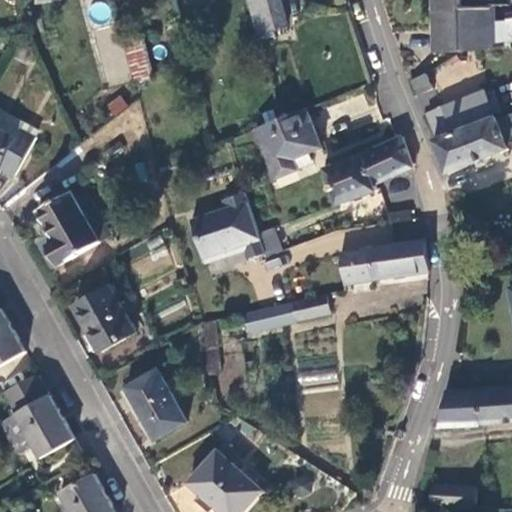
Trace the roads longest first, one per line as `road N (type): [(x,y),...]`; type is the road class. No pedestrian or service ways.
road 1 (residential): [(397,511),(436,403),(457,272),(416,129),(369,29),(364,0)]
road 2 (residential): [(0,248),(145,511)]
